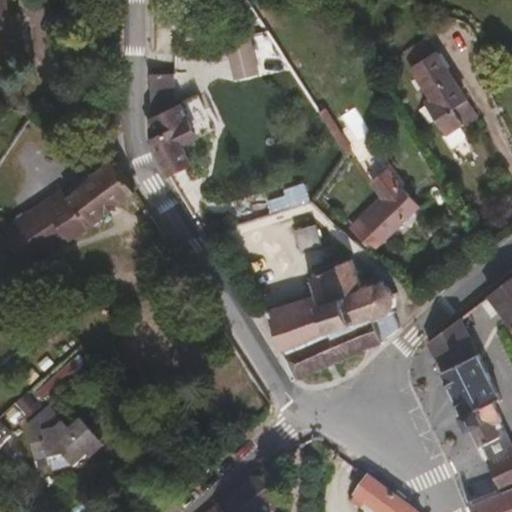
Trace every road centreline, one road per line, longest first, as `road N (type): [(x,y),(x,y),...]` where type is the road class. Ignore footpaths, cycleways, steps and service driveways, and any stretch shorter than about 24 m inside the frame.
road 1 (unclassified): [(133,0),(138,156),(300,411)]
road 2 (residential): [(379,424),(394,362),(411,336),(511,252)]
road 3 (residential): [(300,411),(191,511)]
